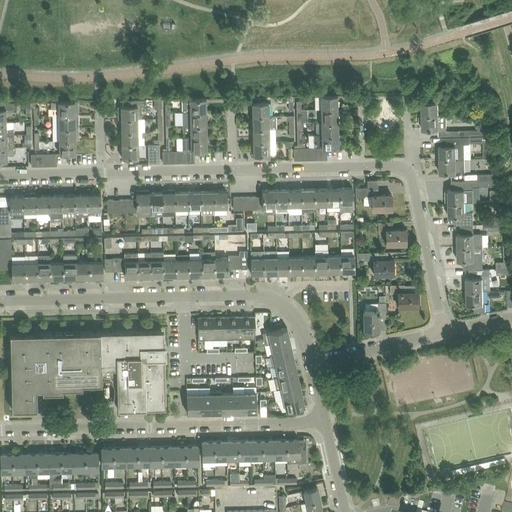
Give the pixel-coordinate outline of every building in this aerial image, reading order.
[(338,108),(338,95),(321,95),(321,108),(338,108)] [(206,98),(182,99),(182,112),(206,111),(206,98)] [(146,103),(146,102),(146,99),(125,100),(125,106),(120,106),(121,107),(118,107),(118,113),(121,114),(121,119),(138,118),(142,118),(141,106),(144,106),(146,104),(146,103)] [(75,101),(61,101),(51,102),(51,108),(58,108),(58,115),(75,114),(78,113),(78,107),(75,107),(75,101)] [(439,101),(436,101),(421,102),(422,115),(439,114),(439,101)] [(30,102),(20,102),(24,107),(26,107),(26,115),(31,115),(30,107),(30,102)] [(269,115),(269,102),(266,102),(252,103),(252,115),(269,115)] [(13,111),(13,109),(13,103),(0,103),(0,109),(0,108),(0,121),(7,122),(7,111),(13,111)] [(338,121),(338,108),(321,108),(321,121),(338,121)] [(206,111),(182,112),(183,124),(207,124),(206,111)] [(75,118),(75,114),(58,115),(59,127),(75,127),(78,124),(78,120),(75,118)] [(422,128),(447,127),(447,114),(439,114),(422,115),(420,115),(419,116),(420,121),(421,122),(422,122),(422,128)] [(276,115),(275,115),(269,115),(252,115),(252,129),(269,128),(276,128),(276,115)] [(138,132),(138,118),(121,119),(121,132),(138,132)] [(7,128),(7,122),(0,121),(0,134),(7,134),(14,134),(13,127),(7,128)] [(338,133),(338,121),(321,121),(321,133),(321,134),(338,133)] [(207,137),(207,124),(183,124),(183,131),(190,131),(190,137),(207,137)] [(59,140),(76,140),(76,139),(78,139),(78,133),(76,132),(75,127),(59,127),(59,140)] [(270,141),(269,128),(252,129),(253,141),(270,141)] [(138,144),(138,132),(121,132),(121,144),(138,144)] [(339,139),(338,133),(321,134),(321,133),(315,133),(315,147),(319,147),(326,147),(339,147),(339,146),(341,144),(341,140),(339,139)] [(305,143),(302,143),(302,134),(298,134),(298,145),(295,145),(295,147),(300,147),(305,147),(305,143)] [(440,137),(443,137),(443,146),(439,146),(439,147),(438,147),(438,153),(439,153),(439,159),(465,158),(464,143),(470,143),(470,142),(487,142),(486,135),(440,137)] [(207,150),(207,137),(190,137),(183,137),(183,150),(187,150),(194,150),(207,150)] [(76,153),(76,140),(59,140),(59,153),(76,153)] [(270,158),(270,143),(270,141),(253,141),(253,143),(251,143),(251,148),(253,148),(253,154),(259,154),(259,158),(270,158)] [(149,163),(159,162),(159,143),(148,144),(149,163)] [(139,157),(138,145),(138,144),(121,144),(122,158),(139,157)] [(15,154),(15,151),(14,151),(14,147),(7,147),(0,147),(0,160),(1,160),(7,160),(7,155),(14,155),(15,154)] [(465,170),(465,158),(439,159),(440,172),(455,171),(457,171),(457,170),(465,170)] [(495,185),(495,179),(479,180),(465,180),(455,180),(455,189),(448,189),(448,190),(447,190),(446,191),(446,196),(447,197),(448,197),(448,202),(465,202),(474,202),(474,186),(495,185)] [(340,204),(339,187),(326,188),(327,205),(327,210),(340,210),(340,204)] [(353,204),(352,187),(339,187),(340,204),(353,204)] [(356,193),(356,197),(364,197),(364,195),(372,195),(372,209),(392,208),(392,194),(378,194),(378,187),(355,187),(356,193)] [(288,205),(288,188),(275,189),(276,206),(288,205)] [(301,205),(301,188),(288,188),(288,205),(301,205)] [(314,205),(314,188),(301,188),(301,205),(314,205)] [(327,205),(326,188),(314,188),(314,205),(327,205)] [(175,208),(175,191),(173,189),(169,189),(168,191),(162,192),(163,209),(175,208)] [(276,206),(275,189),(262,189),(262,195),(263,206),(276,206)] [(150,209),(149,192),(148,190),(144,190),(142,192),(136,192),(137,199),(137,209),(150,209)] [(214,207),(213,190),(201,191),(201,207),(214,207)] [(227,190),(213,190),(214,207),(227,207),(227,203),(227,190)] [(188,208),(188,191),(175,191),(175,208),(188,208)] [(201,207),(201,191),(188,191),(188,208),(189,208),(190,213),(200,212),(200,208),(201,207)] [(37,211),(36,194),(35,192),(30,192),(30,195),(23,195),(24,211),(37,211)] [(162,192),(149,192),(150,209),(150,215),(156,215),(156,209),(163,209),(162,192)] [(75,194),(75,210),(88,210),(87,193),(75,194)] [(101,193),(87,193),(88,210),(88,214),(101,214),(101,210),(101,193)] [(50,218),(49,194),(36,194),(37,211),(37,219),(50,218)] [(62,194),(49,194),(50,218),(50,221),(63,220),(62,217),(62,194)] [(75,210),(75,194),(62,194),(62,217),(75,216),(75,210)] [(24,211),(23,195),(10,195),(11,205),(10,205),(11,212),(11,217),(24,217),(24,211)] [(465,211),(465,203),(465,202),(448,202),(449,216),(455,215),(455,224),(461,224),(473,224),(473,211),(465,211)] [(392,222),(383,222),(378,222),(378,230),(386,230),(386,243),(406,243),(406,229),(393,229),(392,222)] [(481,232),(474,233),(473,224),(461,224),(461,233),(457,233),(457,246),(483,246),(482,233),(481,232)] [(483,246),(457,246),(457,259),(464,259),(464,268),(469,268),(483,268),(483,267),(481,267),(481,253),(483,253),(483,246)] [(328,272),(328,255),(328,249),(315,249),(315,255),(316,272),(328,272)] [(248,267),(247,250),(239,250),(239,254),(240,254),(240,267),(248,267)] [(145,259),(138,259),(138,276),(151,276),(151,251),(145,251),(145,259)] [(164,276),(164,258),(163,251),(151,251),(151,276),(164,276)] [(138,276),(138,252),(125,252),(125,257),(125,270),(125,277),(138,276)] [(380,259),(379,252),(356,252),(357,260),(373,260),(374,273),(393,273),(393,259),(380,259)] [(77,278),(76,261),(76,254),(63,254),(63,261),(64,278),(77,278)] [(341,271),(341,254),(328,255),(328,272),(341,271)] [(354,271),(354,257),(354,254),(341,254),(341,271),(354,271)] [(51,278),(51,261),(50,255),(38,255),(38,262),(38,278),(51,278)] [(303,272),(302,255),(289,256),(290,272),(303,272)] [(316,272),(315,255),(302,255),(303,272),(316,272)] [(264,273),(264,256),(251,256),(251,273),(264,273)] [(277,273),(277,256),(264,256),(264,273),(277,273)] [(290,272),(289,256),(277,256),(277,273),(290,272)] [(113,271),(113,257),(105,257),(105,271),(113,271)] [(202,275),(202,257),(189,258),(190,275),(202,275)] [(215,274),(215,257),(202,257),(202,275),(215,274)] [(228,274),(228,268),(228,257),(215,257),(215,274),(228,274)] [(177,275),(176,258),(164,258),(164,276),(177,275)] [(190,275),(189,258),(176,258),(177,275),(190,275)] [(90,261),(89,261),(89,277),(102,277),(102,271),(102,262),(102,260),(100,260),(90,261)] [(64,278),(63,261),(51,261),(51,278),(64,278)] [(89,277),(89,261),(76,261),(77,278),(89,277)] [(25,279),(25,262),(12,262),(12,268),(12,279),(25,279)] [(38,278),(38,262),(25,262),(25,279),(38,278)] [(466,278),(464,279),(464,283),(466,285),(466,290),(483,289),(490,289),(490,268),(483,268),(469,268),(469,277),(466,277),(466,278)] [(404,292),(404,284),(390,284),(390,292),(398,292),(398,306),(418,306),(418,291),(404,292)] [(484,302),(483,289),(466,290),(466,291),(465,292),(465,296),(466,297),(466,303),(474,303),(475,311),(485,311),(485,302),(484,302)] [(386,316),(386,302),(385,302),(385,294),(379,294),(380,302),(378,302),(378,310),(364,310),(364,330),(379,329),(378,316),(386,316)] [(198,339),(212,339),(212,316),(198,317),(198,339)] [(212,339),(226,338),(226,316),(212,316),(212,339)] [(240,338),(240,316),(226,316),(226,338),(240,338)] [(240,316),(240,338),(255,338),(255,316),(240,316)] [(271,343),(290,339),(287,327),(268,331),(271,343)] [(165,406),(164,355),(163,329),(97,330),(97,331),(93,331),(80,331),(80,333),(65,333),(65,331),(41,332),(41,334),(26,334),(26,332),(10,333),(10,350),(12,350),(12,357),(10,357),(11,381),(13,381),(13,388),(11,388),(11,409),(20,408),(20,406),(27,406),(27,408),(37,408),(37,401),(36,401),(36,398),(37,398),(37,397),(36,397),(36,388),(37,388),(42,388),(42,391),(63,391),(63,387),(82,387),(82,383),(102,383),(102,378),(103,378),(103,377),(102,378),(102,376),(116,375),(117,397),(117,408),(165,406)] [(271,343),(273,353),(273,354),(292,350),(290,339),(271,343)] [(295,361),(292,350),(273,354),(270,355),(272,366),(295,361)] [(297,372),(295,361),(272,366),(276,366),(278,376),(274,377),(297,372)] [(300,383),(297,372),(274,377),(276,388),(300,383)] [(302,394),(300,383),(276,388),(276,389),(281,388),(283,398),(302,394)] [(210,412),(210,390),(209,390),(209,393),(199,393),(199,412),(210,412)] [(222,412),(221,390),(210,390),(210,412),(222,412)] [(233,412),(233,392),(222,392),(222,390),(221,390),(222,412),(233,412)] [(244,411),(244,392),(233,392),(233,412),(244,411)] [(256,411),(256,392),(244,392),(244,411),(256,411)] [(199,412),(199,393),(187,393),(187,412),(199,412)] [(283,398),(286,410),(305,406),(302,394),(283,398)] [(275,457),(274,439),(262,440),(263,457),(275,457)] [(287,456),(286,439),(274,439),(275,457),(287,456)] [(299,449),(299,439),(286,439),(287,456),(287,462),(306,462),(306,449),(299,449)] [(239,458),(238,440),(226,441),(227,458),(239,458)] [(251,457),(250,440),(238,440),(239,458),(251,457)] [(263,457),(262,440),(250,440),(251,457),(263,457)] [(214,458),(214,441),(202,441),(202,458),(214,458)] [(227,458),(226,441),(214,441),(214,458),(227,458)] [(186,463),(186,445),(174,446),(174,463),(186,463)] [(198,445),(186,445),(186,463),(198,463),(198,445)] [(138,464),(138,446),(126,447),(126,464),(138,464)] [(150,464),(150,446),(138,446),(138,464),(150,464)] [(162,463),(162,446),(150,446),(150,464),(162,463)] [(174,463),(174,446),(162,446),(162,463),(174,463)] [(114,464),(113,447),(101,447),(102,465),(114,464)] [(126,464),(126,447),(113,447),(114,464),(126,464)] [(61,470),(61,452),(49,453),(49,470),(61,470)] [(73,452),(61,452),(61,470),(62,470),(62,476),(68,476),(68,470),(73,469),(73,452)] [(85,469),(85,452),(73,452),(73,469),(85,469)] [(85,452),(85,469),(85,474),(98,474),(97,452),(85,452)] [(13,471),(13,453),(1,453),(1,471),(13,471)] [(25,470),(25,453),(13,453),(13,471),(25,470)] [(37,453),(25,453),(25,470),(26,477),(37,477),(37,470),(37,453)] [(49,470),(49,453),(37,453),(37,470),(49,470)] [(230,472),(230,479),(230,484),(239,484),(239,479),(239,472),(230,472)] [(304,490),(306,502),(320,499),(317,487),(304,490)] [(316,511),(322,511),(320,499),(306,502),(308,511),(316,511)]
